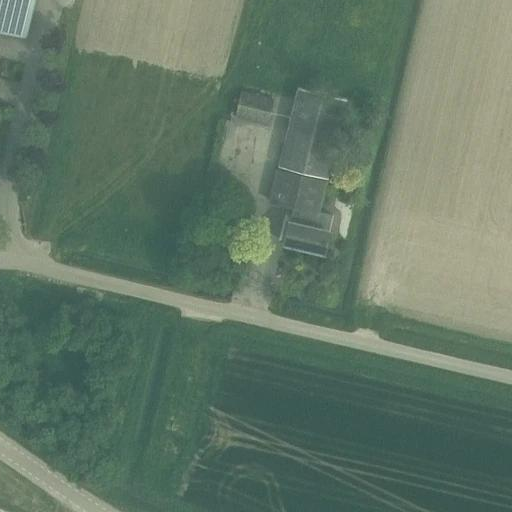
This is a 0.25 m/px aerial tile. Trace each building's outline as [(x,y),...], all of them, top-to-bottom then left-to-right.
[(0,0),(0,31),(26,38),(35,0),(0,0)] [(347,100),(322,94),(323,86),(313,83),(311,92),(298,89),(279,167),(328,179),(347,100)] [(239,100),(234,99),(230,116),(268,125),(274,100),(241,92),(239,100)] [(319,212),(327,181),(277,169),(269,202),(294,208),(285,245),(324,254),(333,215),(319,212)] [(94,300),(82,298),(80,310),(92,312),(94,300)]
